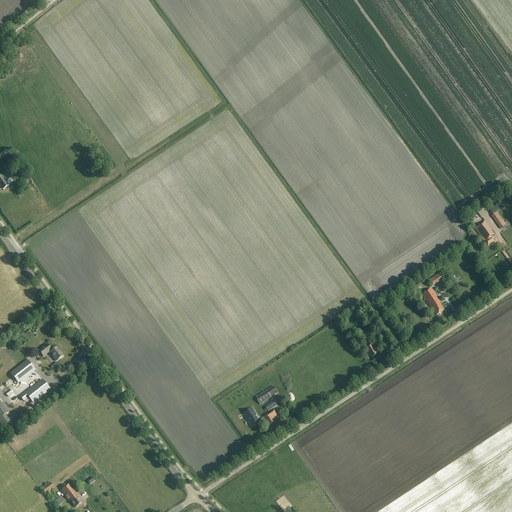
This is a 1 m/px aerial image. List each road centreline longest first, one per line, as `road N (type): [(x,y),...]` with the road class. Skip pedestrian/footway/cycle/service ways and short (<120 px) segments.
road 1 (unclassified): [(196,496),(511,289)]
road 2 (tertiary): [(196,496),(0,231)]
